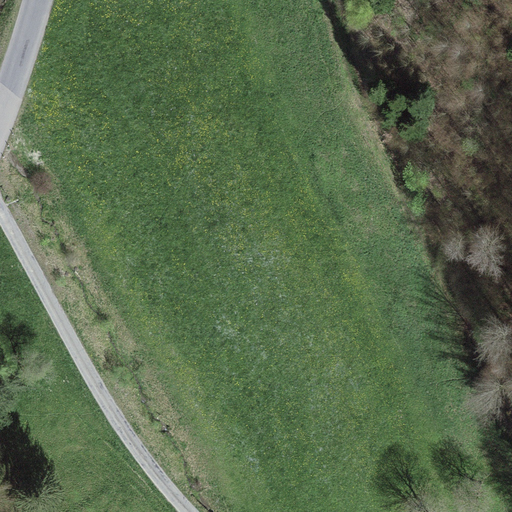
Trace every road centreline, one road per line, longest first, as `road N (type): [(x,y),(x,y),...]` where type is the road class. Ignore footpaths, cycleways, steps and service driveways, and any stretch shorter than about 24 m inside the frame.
road 1 (unclassified): [(0,210),(120,426),(188,511)]
road 2 (unclassified): [(38,0),(0,121)]
